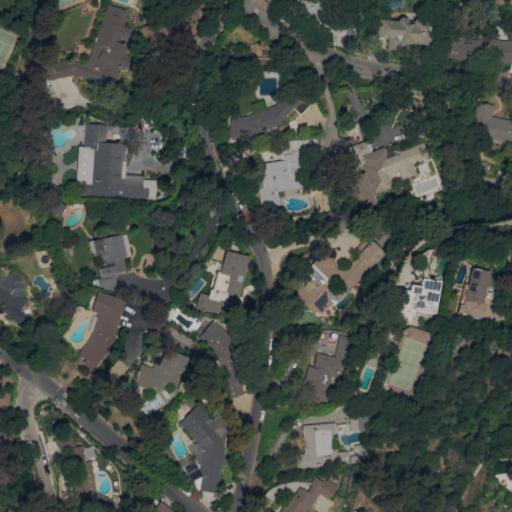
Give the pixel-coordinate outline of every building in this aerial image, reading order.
[(294,0),(313,0),(345,23),(333,40),(319,29),(317,32),(308,26),(310,23),(289,7),(294,0)] [(123,11),(120,18),(123,18),(120,26),(127,28),(124,40),(118,38),(116,42),(125,44),(123,54),(128,55),(124,69),(118,67),(113,85),(99,81),(98,82),(97,83),(95,83),(94,82),(94,81),(93,79),(84,77),(83,78),(72,75),(45,81),(42,66),(67,60),(84,65),(85,61),(103,5),(123,11)] [(397,20),(397,19),(401,16),(406,17),(408,19),(408,20),(408,22),(413,22),(413,20),(417,17),(424,18),(428,22),(428,25),(430,25),(429,29),(434,30),(432,46),(406,42),(406,45),(404,45),(404,47),(398,46),(397,50),(386,48),(387,38),(371,36),(372,18),(397,20)] [(445,34),(504,41),(504,42),(511,42),(511,63),(439,56),(439,52),(441,34),(445,34)] [(229,130),(230,116),(244,117),(274,105),(282,95),(294,105),(279,122),(280,123),(255,134),(240,134),(240,132),(236,131),(236,130),(229,130)] [(511,140),(506,139),(506,141),(488,138),(488,136),(474,133),(480,103),(484,104),(484,102),(495,104),(492,116),(510,119),(510,121),(511,121),(511,140)] [(76,146),(82,147),(83,123),(104,124),(103,142),(123,143),(122,160),(123,161),(122,175),(141,176),(140,179),(154,180),(153,200),(140,199),(140,198),(79,194),(80,180),(74,180),(76,146)] [(276,143),(295,139),(298,152),(303,151),(308,186),(277,191),(277,194),(279,194),(280,206),(261,208),(255,164),(280,160),(276,143)] [(429,158),(413,163),(416,173),(410,176),(401,177),(399,170),(398,169),(388,173),(392,182),(393,182),(394,185),(373,193),(372,194),(375,202),(356,209),(345,178),(365,171),(363,166),(355,168),(347,146),(366,139),(371,151),(383,146),(386,152),(393,149),(394,152),(423,142),(429,158)] [(52,200),(63,205),(58,215),(47,209),(52,200)] [(127,255),(122,256),(122,257),(121,258),(123,270),(112,273),(113,276),(111,277),(114,290),(111,291),(95,286),(95,285),(86,282),(86,280),(93,279),(93,278),(94,278),(89,256),(88,256),(85,241),(105,236),(103,227),(113,224),(115,234),(117,233),(118,235),(122,234),(127,255)] [(336,263),(334,265),(339,269),(343,265),(346,268),(359,254),(355,250),(367,236),(384,252),(334,307),(331,304),(323,313),(318,310),(315,313),(292,292),(308,275),(305,272),(323,251),(336,263)] [(208,294),(210,288),(213,289),(217,271),(221,272),(222,267),(227,268),(232,248),(247,251),(243,270),(245,270),(239,300),(241,300),(238,316),(219,311),(218,317),(193,311),(195,302),(197,303),(199,292),(208,294)] [(480,303),(482,304),(479,316),(456,311),(462,283),(465,284),(469,267),(487,271),(480,303)] [(0,272),(1,274),(1,277),(5,279),(11,271),(16,274),(15,275),(19,278),(19,277),(23,280),(21,282),(25,286),(21,291),(27,295),(25,297),(29,300),(21,309),(29,316),(20,326),(0,308),(0,272)] [(432,312),(406,308),(405,312),(390,309),(393,288),(414,291),(415,287),(417,287),(418,278),(437,281),(432,312)] [(87,311),(94,291),(122,300),(107,347),(89,371),(79,363),(82,359),(74,353),(86,338),(88,331),(85,330),(90,315),(93,316),(94,313),(87,311)] [(162,317),(161,316),(168,307),(169,308),(176,313),(169,322),(162,317)] [(198,338),(200,335),(199,334),(202,330),(204,331),(211,320),(234,336),(240,335),(243,354),(235,356),(238,374),(241,374),(244,395),(227,399),(224,385),(225,384),(219,361),(211,347),(198,338)] [(335,356),(340,335),(355,338),(351,358),(345,357),(341,373),(339,372),(338,377),(332,376),(330,387),(332,388),(329,402),(321,400),(321,402),(300,398),(304,378),(305,378),(308,366),(314,367),(317,352),(335,356)] [(156,362),(143,357),(148,345),(161,350),(162,348),(185,357),(173,386),(164,382),(162,387),(158,385),(156,389),(149,386),(147,390),(129,383),(132,374),(130,373),(133,365),(136,365),(137,363),(147,367),(148,363),(151,363),(155,364),(156,362)] [(111,380),(102,372),(114,358),(123,366),(111,380)] [(185,384),(179,393),(173,390),(177,380),(185,384)] [(176,423),(196,403),(210,418),(219,413),(231,425),(229,435),(226,435),(217,493),(196,490),(193,481),(189,483),(178,460),(190,454),(186,446),(193,442),(194,443),(195,442),(176,423)] [(350,430),(349,411),(373,409),(374,422),(365,423),(365,429),(350,430)] [(336,433),(335,433),(336,442),(338,442),(338,452),(342,451),(351,450),(351,456),(354,456),(356,454),(355,445),(368,444),(369,463),(296,468),(295,454),(303,454),(305,451),(302,425),(335,422),(336,433)] [(69,432),(76,446),(83,445),(86,461),(92,460),(97,491),(107,496),(99,511),(97,511),(74,500),(69,467),(54,440),(69,432)] [(49,475),(49,458),(53,458),(53,443),(28,444),(29,476),(49,475)] [(277,511),(291,493),(293,494),(298,486),(305,491),(310,484),(308,482),(313,475),(321,481),(321,480),(323,482),(326,478),(337,486),(328,500),(319,494),(305,511),(277,511)] [(506,492),(506,489),(511,487),(511,509),(501,496),(502,493),(506,492)] [(172,511),(150,511),(160,501),(172,511)]
